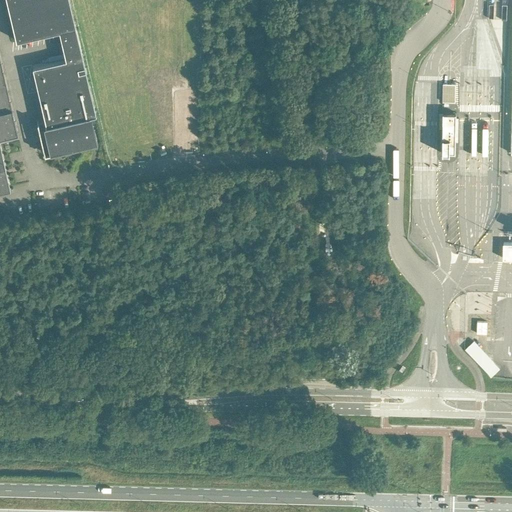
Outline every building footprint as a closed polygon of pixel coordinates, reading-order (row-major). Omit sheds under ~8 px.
[(96,113),(69,0),(6,0),(16,40),(59,30),(65,58),(32,66),(46,124),(38,126),(44,152),(91,141),(85,116),(96,113)] [(129,0),(124,0),(112,3),(114,13),(131,9),(129,0)] [(170,0),(168,0),(153,4),(155,13),(173,9),(170,0)] [(112,3),(94,7),(96,17),(114,13),(112,3)] [(131,9),(114,13),(116,22),(134,18),(131,9)] [(173,9),(155,13),(157,23),(175,19),(173,9)] [(114,13),(96,17),(99,27),(116,22),(114,13)] [(134,18),(116,22),(118,32),(136,28),(134,18)] [(175,19),(157,23),(160,33),(177,29),(175,19)] [(116,22),(99,27),(101,36),(118,32),(116,22)] [(136,28),(118,32),(121,42),(138,38),(136,28)] [(177,29),(160,33),(162,43),(180,39),(177,29)] [(118,32),(101,36),(103,46),(121,42),(118,32)] [(138,38),(121,42),(123,52),(141,48),(138,38)] [(180,39),(162,43),(164,52),(182,48),(180,39)] [(121,42),(103,46),(106,56),(123,52),(121,42)] [(141,48),(123,52),(125,61),(143,57),(141,48)] [(182,48),(164,52),(167,62),(184,58),(182,48)] [(123,52),(106,56),(108,66),(125,61),(123,52)] [(0,145),(0,135),(17,132),(0,57),(0,190),(10,189),(0,145)] [(143,57),(125,61),(128,71),(145,67),(143,57)] [(184,58),(167,62),(169,72),(186,68),(184,58)] [(125,61),(108,66),(110,75),(128,71),(125,61)] [(145,67),(128,71),(130,81),(147,77),(145,67)] [(186,68),(169,72),(171,82),(189,77),(186,68)] [(128,71),(110,75),(112,85),(130,81),(128,71)] [(147,77),(130,81),(132,91),(150,87),(147,77)] [(130,81),(112,85),(115,95),(132,91),(130,81)] [(455,83),(443,83),(442,101),(455,101),(455,83)] [(150,87),(132,91),(134,100),(152,96),(150,87)] [(132,91),(115,95),(117,104),(134,100),(132,91)] [(152,96),(134,100),(137,110),(154,106),(152,96)] [(134,100),(117,104),(119,114),(137,110),(134,100)] [(154,106),(137,110),(139,120),(156,116),(154,106)] [(137,110),(119,114),(121,124),(139,120),(137,110)] [(454,151),(455,112),(454,112),(442,112),(442,111),(441,152),(442,152),(447,152),(447,153),(448,153),(448,151),(453,151),(454,151)] [(156,116),(139,120),(141,130),(159,126),(156,116)] [(139,120),(121,124),(124,134),(141,130),(139,120)] [(159,126),(141,130),(143,139),(161,135),(159,126)] [(141,130),(124,134),(126,143),(143,139),(141,130)] [(161,135),(143,139),(146,151),(164,147),(161,135)] [(143,139),(126,143),(129,155),(146,151),(143,139)] [(511,258),(511,241),(504,242),(503,258),(511,258)] [(466,348),(492,377),(502,368),(476,339),(466,348)]
